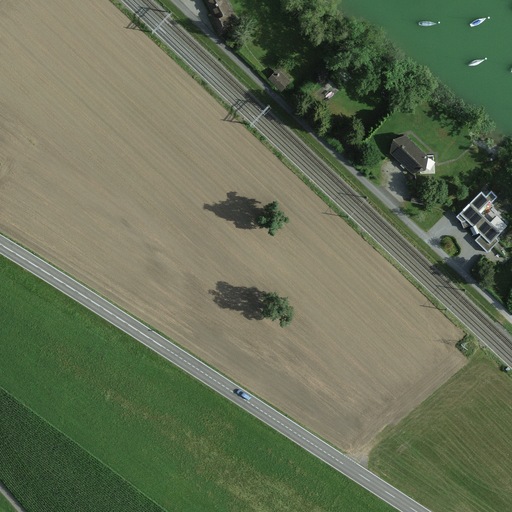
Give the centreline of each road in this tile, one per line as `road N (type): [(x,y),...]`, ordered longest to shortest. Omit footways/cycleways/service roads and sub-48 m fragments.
road 1 (primary): [(414,511),(0,245)]
road 2 (track): [(174,0),(511,320)]
